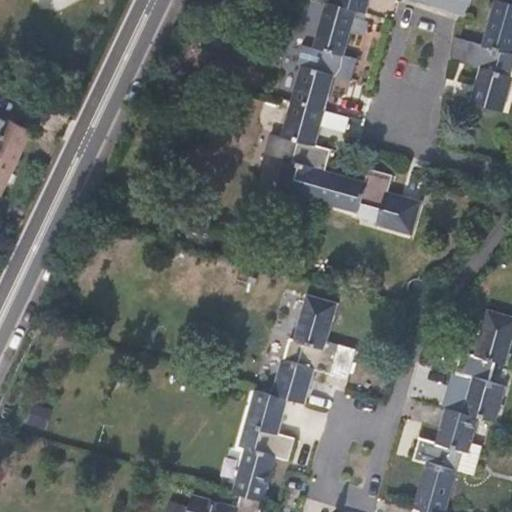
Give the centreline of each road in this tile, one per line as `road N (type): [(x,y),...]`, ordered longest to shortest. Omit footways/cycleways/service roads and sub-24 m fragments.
road 1 (secondary): [(0,344),(170,0)]
road 2 (secondary): [(136,0),(0,290)]
road 3 (residential): [(511,218),(434,315),(397,408)]
road 4 (residential): [(397,408),(365,495),(328,487),(321,454),(349,422)]
road 5 (residential): [(511,178),(432,153),(402,118),(406,79)]
